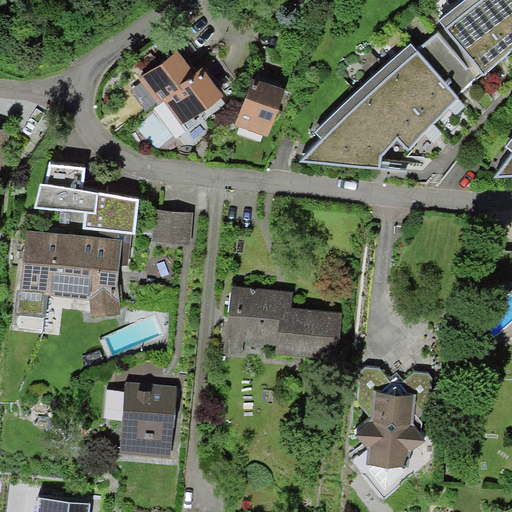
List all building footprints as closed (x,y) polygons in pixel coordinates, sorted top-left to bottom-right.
[(476,0),(448,22),(489,71),(511,51),(511,43),(478,0),(476,0)] [(511,0),(478,0),(511,43),(511,0)] [(463,97),(420,46),(391,72),(438,120),(463,97)] [(202,75),(185,49),(142,77),(159,103),(202,75)] [(227,95),(210,69),(202,75),(159,103),(156,105),(178,138),(202,122),(197,115),(227,95)] [(402,135),(413,147),(437,120),(391,72),(365,96),(402,135)] [(289,89),(257,77),(240,123),(272,135),(289,89)] [(305,157),(385,166),(386,152),(402,135),(365,96),(327,134),(305,157)] [(511,155),(499,174),(511,173),(511,155)] [(47,184),(41,182),(36,202),(88,207),(86,223),(130,227),(133,198),(77,189),(80,168),(51,165),(47,184)] [(126,244),(34,234),(27,290),(49,292),(57,288),(96,293),(98,313),(126,310),(124,281),(126,244)] [(297,293),(235,286),(230,338),(284,344),(283,349),(339,355),(344,313),(295,308),(297,293)] [(372,463),(389,484),(408,468),(401,459),(428,437),(415,421),(431,409),(434,379),(427,371),(415,369),(400,381),(393,380),(382,367),(369,366),(362,371),(359,398),(373,415),(358,428),(381,456),(372,463)] [(177,422),(180,388),(128,383),(128,390),(112,388),(109,417),(137,420),(134,449),(169,452),(172,421),(177,422)] [(76,502),(42,497),(40,511),(87,511),(88,508),(76,506),(76,502)]
